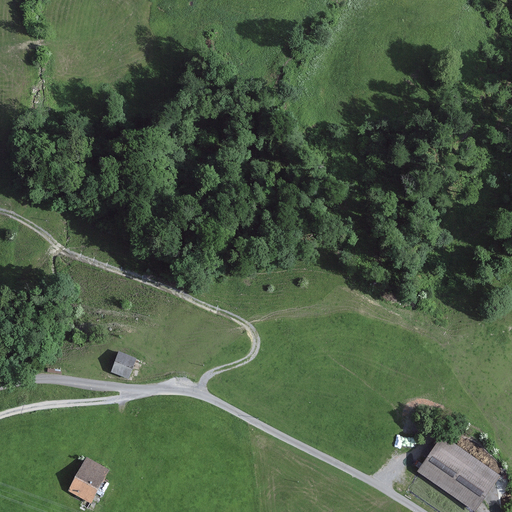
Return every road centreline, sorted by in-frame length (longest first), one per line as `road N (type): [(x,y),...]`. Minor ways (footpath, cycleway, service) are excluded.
road 1 (unclassified): [(423,511),(196,393),(45,378),(0,385)]
road 2 (track): [(0,410),(143,390)]
